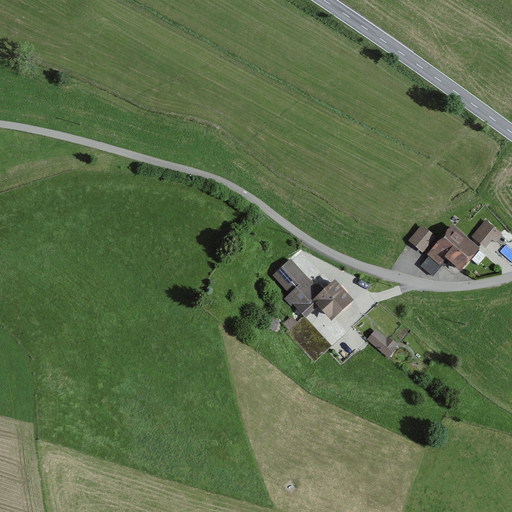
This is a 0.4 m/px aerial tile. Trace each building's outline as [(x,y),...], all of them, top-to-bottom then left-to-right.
[(490,233),(496,239),(501,234),(487,221),(474,236),(482,242),(490,233)] [(431,255),(439,244),(421,227),(411,239),(431,255)] [(445,257),(459,268),(476,247),(452,228),(439,244),(431,255),(423,264),(433,272),(445,257)] [(320,302),(327,295),(325,293),(312,279),(311,280),(292,259),(275,274),(291,291),(286,296),(292,303),(293,302),(303,314),(305,315),(320,302)] [(327,295),(320,302),(332,315),(349,301),(334,285),(325,293),(327,295)] [(330,347),(303,317),(305,315),(303,314),(286,330),(314,361),(330,347)] [(377,332),(369,339),(383,356),(393,348),(387,340),(385,342),(377,332)]
